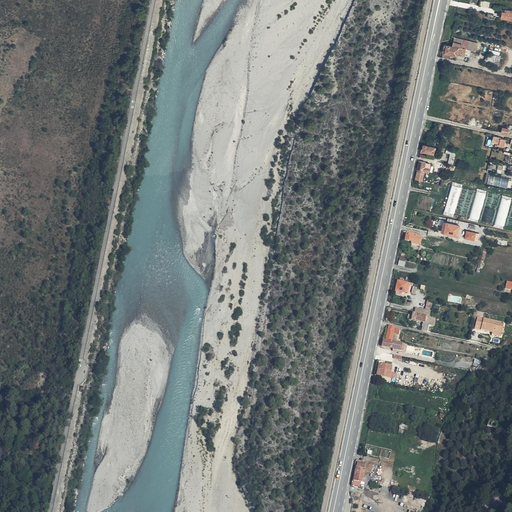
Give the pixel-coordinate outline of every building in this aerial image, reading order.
[(511,16),(511,7),(507,6),(507,8),(502,8),(500,15),(511,16)] [(445,42),(444,50),(455,52),(457,45),(445,42)] [(491,142),(498,144),(500,137),(492,135),(491,142)] [(434,152),(436,144),(423,141),(421,149),(434,152)] [(419,157),(417,166),(428,169),(429,165),(425,164),(426,159),(419,157)] [(510,178),(490,174),(487,184),(507,189),(510,178)] [(459,218),(447,215),(445,219),(442,218),(441,223),(442,223),(444,224),(442,229),(455,232),(458,224),(459,218)] [(412,228),(405,226),(402,238),(410,239),(409,240),(419,242),(421,233),(413,232),(413,228),(412,228)] [(464,239),(474,241),(476,233),(466,231),(464,239)] [(405,290),(407,281),(398,279),(396,288),(405,290)] [(432,298),(426,297),(423,306),(415,304),(413,309),(428,312),(432,298)] [(429,320),(430,314),(413,310),(412,317),(423,319),(423,322),(425,323),(425,328),(427,329),(429,320)] [(475,325),(493,330),(495,330),(497,327),(502,328),(504,321),(478,315),(475,325)] [(385,338),(392,340),(393,332),(398,333),(399,327),(388,324),(385,338)] [(385,338),(383,338),(382,344),(391,346),(400,348),(402,342),(392,340),(385,338)] [(381,363),(378,363),(376,374),(388,376),(389,371),(391,361),(384,360),(384,362),(384,364),(381,363)] [(497,425),(499,419),(487,415),(485,421),(497,425)] [(399,433),(403,434),(404,430),(407,430),(408,425),(400,423),(399,433)] [(358,461),(355,474),(364,476),(365,470),(366,463),(358,461)] [(365,470),(373,472),(375,465),(366,463),(365,470)] [(355,474),(352,485),(359,486),(360,481),(363,481),(364,476),(355,474)]
